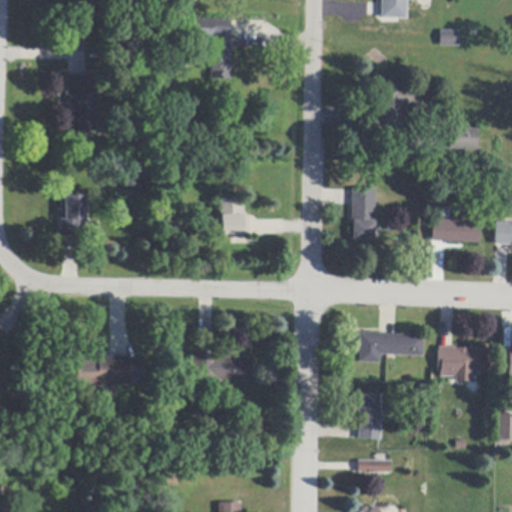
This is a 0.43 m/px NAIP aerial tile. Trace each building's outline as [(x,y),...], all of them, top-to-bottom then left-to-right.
[(91,0),(91,12),(67,11),(67,0),(91,0)] [(406,0),(406,19),(380,19),(380,16),(380,4),(380,0),(406,0)] [(230,21),(229,48),(229,51),(231,51),(231,80),(209,80),(209,50),(210,39),(202,39),(194,39),(194,20),(230,21)] [(440,32),(459,32),(458,47),(440,47),(440,32)] [(382,125),(383,111),(383,109),(379,109),(379,76),(402,76),(402,92),(417,92),(417,104),(401,104),(401,126),(382,126),(382,125)] [(69,77),(85,78),(95,78),(94,132),(72,131),(72,110),(69,110),(69,97),(65,97),(66,77),(69,77)] [(183,119),(184,134),(170,135),(168,121),(183,119)] [(476,151),(449,150),(450,147),(450,141),(450,130),(477,130),(476,151)] [(141,175),(141,192),(123,192),(123,175),(141,175)] [(375,190),(374,241),(352,240),(352,224),(351,224),(351,206),(351,192),(351,189),(375,190)] [(85,227),(80,227),(80,236),(77,236),(64,236),(60,236),(60,197),(85,197),(85,227)] [(248,221),(248,236),(242,236),(242,237),(231,237),(221,237),(221,227),(214,227),(214,219),(220,219),(220,200),(242,200),(242,216),(242,217),(248,217),(248,221)] [(479,244),(445,243),(434,242),(432,242),(432,220),(435,220),(453,221),(453,210),(454,207),(469,207),(469,222),(479,222),(479,244)] [(507,246),(497,246),(495,246),(496,224),(511,224),(511,250),(511,246),(507,246)] [(379,335),(395,335),(423,336),(423,357),(380,356),(379,364),(359,363),(360,334),(379,335)] [(441,348),(452,348),(486,350),(486,373),(470,372),(470,379),(452,379),(441,378),(440,378),(440,371),(437,371),(438,348),(441,348)] [(199,355),(212,355),(216,355),(216,358),(250,359),(250,383),(215,382),(215,384),(191,384),(191,355),(199,355)] [(108,358),(134,358),(140,358),(140,385),(129,385),(129,386),(105,386),(105,394),(92,394),(92,385),(74,385),(74,362),(96,362),(96,358),(108,358)] [(357,441),(358,439),(358,428),(358,396),(380,396),(380,441),(357,441)] [(507,432),(507,446),(497,446),(497,432),(507,432)] [(357,474),(357,463),(357,462),(390,462),(390,474),(357,474)] [(216,502),(216,511),(239,511),(240,501),(216,502)] [(376,511),(367,502),(355,511),(376,511)]
